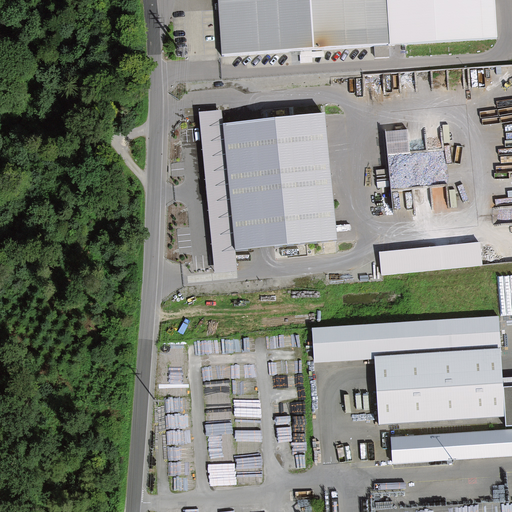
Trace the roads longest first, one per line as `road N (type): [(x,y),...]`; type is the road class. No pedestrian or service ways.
road 1 (residential): [(145,0),(156,198),(134,511)]
road 2 (unknown): [(366,245),(466,220),(484,210),(486,197),(469,107),(445,96),(354,100)]
road 3 (track): [(156,198),(131,161),(0,38)]
